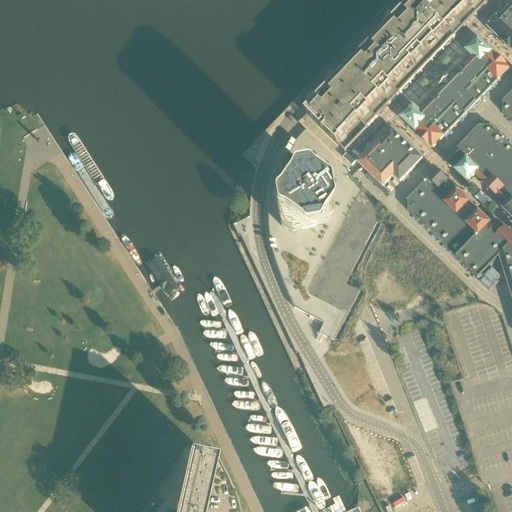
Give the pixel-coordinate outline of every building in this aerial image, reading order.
[(307,114),(299,123),(338,160),(345,153),(346,152),(347,151),(369,128),(378,119),(379,117),(388,107),(389,107),(391,106),(390,105),(399,96),(401,95),(402,94),(401,93),(395,88),(395,87),(395,86),(403,78),(404,78),(405,77),(404,76),(414,66),(415,67),(416,66),(416,65),(417,66),(419,67),(420,66),(426,60),(426,59),(426,58),(426,57),(425,56),(426,56),(427,55),(426,54),(436,44),(436,45),(438,43),(437,43),(446,33),(447,33),(448,33),(453,39),(454,40),(455,39),(457,37),(456,36),(464,28),(465,29),(466,27),(466,26),(475,17),(476,17),(477,15),(485,7),(492,0),(417,0),(417,1),(416,1),(412,5),(406,11),(397,21),(391,27),(387,31),(387,32),(383,36),(381,38),(381,39),(377,42),(377,43),(373,47),(372,48),(370,49),(370,50),(369,51),(366,53),(366,54),(363,57),(362,58),(354,66),(348,72),(344,76),(339,81),(333,87),(318,102),(318,103),(312,109),(307,114)] [(500,15),(488,28),(502,41),(511,51),(511,2),(509,5),(510,6),(500,16),(500,15)] [(401,93),(402,94),(454,40),(453,39),(448,33),(447,33),(446,33),(437,43),(438,43),(436,45),(436,44),(426,54),(427,55),(426,56),(425,56),(426,57),(426,58),(426,59),(426,60),(420,66),(419,67),(417,66),(416,65),(416,66),(415,67),(414,66),(404,76),(405,77),(404,78),(403,78),(395,86),(395,87),(395,88),(401,93)] [(413,106),(401,118),(419,135),(419,136),(418,136),(429,146),(429,145),(433,149),(435,146),(437,144),(441,140),(445,137),(448,133),(452,129),(454,127),(459,122),(462,119),(464,116),(477,103),(480,100),(484,96),(487,92),(491,88),(494,85),(498,81),(502,77),(505,74),(508,71),(510,69),(506,66),(507,65),(497,55),(496,55),(496,56),(478,38),(474,43),(471,46),(467,50),(466,51),(472,56),(468,59),(465,63),(462,66),(461,66),(460,67),(456,71),(455,72),(452,76),(451,77),(450,77),(449,78),(445,83),(444,83),(440,88),(438,89),(439,89),(438,90),(434,94),(433,95),(429,99),(428,100),(428,101),(425,104),(422,108),(419,111),(413,106)] [(511,91),(502,102),(502,113),(506,118),(511,122),(511,91)] [(511,146),(490,126),(479,126),(459,146),(448,158),(445,161),(457,172),(468,182),(475,175),(485,185),(496,195),(506,206),(503,209),(511,218),(511,146)] [(358,162),(358,163),(383,187),(394,176),(400,182),(405,177),(409,174),(421,161),(423,159),(392,128),(389,131),(383,137),(381,140),(377,144),(373,147),(366,155),(362,158),(358,162)] [(268,214),(268,217),(268,219),(268,222),(269,224),(269,227),(269,229),(269,232),(269,234),(270,236),(270,239),(270,241),(271,243),(271,245),(272,248),(272,250),(273,253),(274,255),(274,257),(275,260),(276,262),(277,264),(277,266),(278,269),(279,271),(280,273),(281,275),(282,278),(283,280),(283,282),(284,285),(285,287),(286,289),(287,292),(288,294),(289,296),(290,299),(291,301),(292,303),(293,305),(295,308),(310,316),(309,318),(310,318),(311,317),(323,323),(323,325),(319,333),(335,342),(354,306),(355,305),(362,291),(348,283),(374,233),(378,225),(385,212),(371,199),(334,164),(305,136),(303,134),(298,139),(296,141),(291,136),(290,138),(288,140),(287,143),(286,145),(285,147),(284,149),(283,151),(282,154),(281,154),(281,156),(280,158),(279,160),(278,162),(277,165),(276,167),(276,169),(275,171),(274,174),(273,176),(273,179),(272,181),(272,183),(271,186),(271,188),(270,190),(270,192),(270,195),(269,197),(269,200),(269,202),(269,205),(269,207),(268,209),(268,212),(268,214)] [(346,155),(343,157),(352,165),(356,160),(357,159),(349,151),(346,155)] [(478,280),(500,257),(508,282),(511,296),(511,236),(506,230),(494,219),(489,223),(478,213),(468,203),(458,193),(459,192),(445,179),(436,170),(433,173),(422,185),(407,200),(407,211),(424,228),(435,238),(445,248),(456,258),(478,280)] [(485,187),(475,196),(484,205),(493,196),(485,187)] [(180,292),(159,258),(146,266),(167,300),(180,292)] [(486,292),(504,275),(495,266),(477,283),(486,292)] [(206,511),(212,485),(217,465),(190,459),(177,511),(206,511)]
